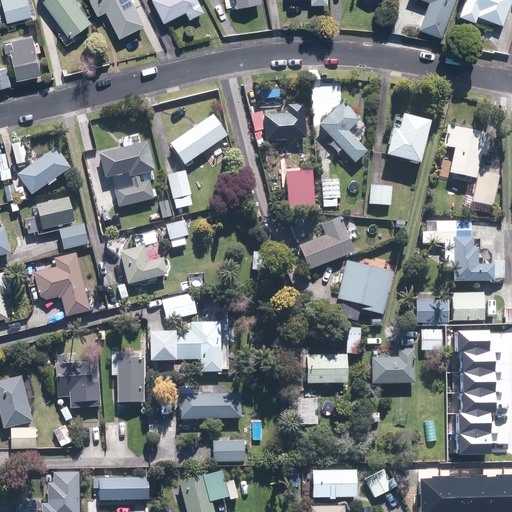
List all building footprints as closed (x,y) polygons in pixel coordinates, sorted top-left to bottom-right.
[(27,0),(1,0),(7,24),(31,18),(27,0)] [(75,0),(44,0),(70,36),(91,21),(75,0)] [(145,24),(132,0),(93,0),(99,13),(107,9),(121,36),(145,24)] [(199,0),(153,0),(165,21),(187,10),(191,17),(205,10),(199,0)] [(234,0),(236,8),(262,4),(260,0),(234,0)] [(423,0),(431,3),(420,31),(441,39),(455,0),(423,0)] [(511,0),(466,0),(461,14),(475,19),(478,14),(502,23),(511,0)] [(40,75),(31,38),(12,42),(14,50),(11,51),(18,81),(40,75)] [(6,69),(0,70),(0,88),(10,86),(6,69)] [(344,101),(320,123),(356,161),(368,150),(349,130),(361,119),(344,101)] [(265,114),(267,140),(307,137),(304,103),(289,104),(289,112),(265,114)] [(421,161),(431,119),(406,113),(401,130),(395,129),(389,154),(421,161)] [(214,114),(171,144),(185,163),(228,134),(214,114)] [(491,134),(449,125),(444,145),(456,147),(450,171),(477,177),(482,153),(487,154),(491,134)] [(149,141),(101,153),(107,177),(130,171),(134,185),(116,190),(120,206),(155,197),(151,180),(142,182),(140,174),(156,170),(149,141)] [(24,143),(13,145),(17,163),(28,161),(24,143)] [(71,166),(57,147),(19,174),(33,193),(71,166)] [(281,157),(266,161),(267,168),(264,169),(269,191),(288,186),(281,157)] [(313,169),(287,171),(290,209),(316,207),(313,169)] [(174,199),(191,194),(185,170),(168,175),(174,199)] [(493,204),(500,176),(480,171),(474,200),(493,204)] [(339,179),(322,180),(324,199),(341,197),(339,179)] [(18,200),(15,188),(14,183),(3,186),(9,209),(20,206),(18,200)] [(393,186),(371,185),(370,204),(392,205),(393,186)] [(38,205),(44,228),(75,221),(69,198),(38,205)] [(167,200),(159,202),(163,219),(171,216),(167,200)] [(290,221),(296,238),(315,230),(308,214),(290,221)] [(301,245),(310,268),(354,250),(341,216),(322,224),(326,234),(301,245)] [(173,247),(188,243),(186,235),(189,234),(185,219),(167,223),(173,247)] [(454,236),(472,236),(472,219),(435,220),(435,231),(422,231),(422,242),(445,241),(454,241),(454,236)] [(61,229),(65,248),(89,243),(84,223),(61,229)] [(0,227),(0,254),(12,252),(5,227),(0,227)] [(473,237),(454,237),(454,280),(493,280),(493,263),(478,263),(478,247),(473,247),(473,237)] [(122,251),(129,282),(168,273),(160,241),(122,251)] [(91,309),(77,252),(55,257),(58,267),(35,272),(41,294),(47,299),(63,295),(68,315),(91,309)] [(383,312),(393,271),(348,260),(339,298),(344,299),(340,315),(358,319),(361,307),(383,312)] [(7,271),(0,273),(0,319),(9,317),(3,294),(12,291),(7,271)] [(483,292),(453,294),(454,320),(484,318),(483,292)] [(162,301),(167,320),(197,313),(192,294),(162,301)] [(417,300),(417,322),(449,321),(448,300),(417,300)] [(153,359),(178,358),(202,358),(202,371),(222,371),(221,321),(192,321),(192,332),(178,332),(178,329),(152,330),(153,359)] [(361,327),(347,326),(346,352),(361,352),(361,327)] [(442,330),(421,330),(422,351),(443,350),(442,330)] [(463,352),(489,351),(489,330),(458,331),(458,352),(463,352)] [(373,357),(374,382),(416,381),(415,348),(399,349),(399,356),(373,357)] [(463,352),(463,372),(496,372),(496,351),(489,351),(463,352)] [(308,355),(308,381),(348,380),(348,354),(308,355)] [(143,356),(119,357),(120,400),(145,399),(143,356)] [(89,361),(55,364),(58,397),(70,396),(71,408),(101,405),(99,383),(91,384),(89,361)] [(463,372),(463,393),(496,392),(496,372),(463,372)] [(22,375),(0,380),(0,405),(5,427),(33,420),(22,375)] [(180,393),(181,418),(242,417),(241,392),(180,393)] [(463,393),(464,413),(491,413),(496,413),(496,392),(463,393)] [(317,422),(318,398),(298,398),(297,421),(317,422)] [(459,413),(459,434),(491,434),(491,413),(464,413),(459,413)] [(66,424),(54,431),(61,445),(73,439),(66,424)] [(36,427),(11,428),(12,449),(37,448),(36,427)] [(459,434),(460,455),(491,455),(491,434),(459,434)] [(214,441),(214,461),(245,460),(245,440),(214,441)] [(206,472),(180,479),(189,511),(215,511),(211,499),(229,494),(222,469),(206,473),(206,472)] [(383,469),(366,478),(375,495),(392,486),(383,469)] [(314,471),(315,495),(357,494),(356,470),(314,471)] [(43,503),(43,511),(79,511),(79,471),(55,472),(55,482),(49,482),(50,502),(43,503)] [(101,487),(101,498),(149,498),(148,477),(95,478),(96,487),(101,487)] [(483,478),(483,511),(505,511),(504,477),(483,478)] [(441,479),(441,511),(462,511),(461,478),(441,479)] [(461,478),(462,511),(483,511),(483,478),(461,478)] [(420,511),(441,511),(441,479),(421,479),(420,479),(420,511)] [(35,511),(35,499),(17,500),(17,511),(35,511)]
